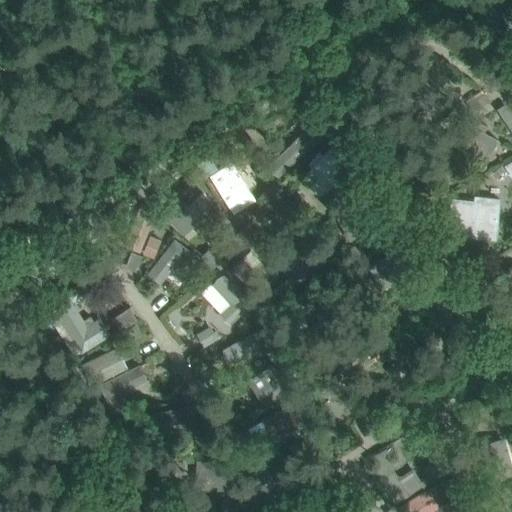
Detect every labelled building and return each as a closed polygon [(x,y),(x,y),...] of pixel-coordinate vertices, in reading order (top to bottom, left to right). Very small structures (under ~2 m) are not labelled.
[(402,120),(431,120),(432,60),(415,60),(414,95),(402,95),(402,120)] [(483,91),(465,102),(477,118),(494,108),(483,91)] [(450,140),(486,160),(497,139),(481,130),(484,125),(477,121),(476,123),(470,119),(468,123),(462,120),(450,140)] [(269,166),(279,175),(320,135),(311,125),(269,166)] [(334,145),(307,173),(327,191),(352,163),(334,145)] [(208,153),(194,161),(205,179),(218,171),(208,153)] [(233,213),(255,199),(233,163),(210,177),(233,213)] [(501,166),(492,172),(496,177),(504,170),(501,166)] [(163,210),(180,230),(211,203),(202,193),(185,208),(177,198),(163,210)] [(387,220),(372,196),(338,216),(346,229),(366,216),(374,229),(387,220)] [(473,197),(473,202),(453,200),(449,233),(493,238),(497,199),(473,197)] [(139,251),(154,213),(140,208),(125,245),(139,251)] [(61,230),(39,268),(53,276),(56,271),(66,276),(75,261),(65,255),(75,238),(61,230)] [(161,283),(177,262),(189,271),(199,257),(188,248),(173,237),(147,273),(161,283)] [(20,241),(11,246),(16,253),(24,247),(20,241)] [(360,247),(345,255),(350,265),(366,256),(360,247)] [(367,267),(380,291),(413,273),(400,249),(367,267)] [(232,268),(260,298),(270,288),(243,258),(232,268)] [(321,274),(318,262),(287,271),(290,283),(321,274)] [(224,275),(213,285),(231,303),(221,313),(230,323),(251,304),(224,275)] [(275,301),(299,351),(316,343),(292,293),(275,301)] [(445,298),(434,302),(439,314),(450,309),(445,298)] [(69,300),(55,308),(82,350),(109,333),(100,320),(91,326),(88,321),(84,324),(69,300)] [(134,325),(123,332),(129,341),(140,334),(134,325)] [(271,340),(264,328),(223,351),(230,363),(271,340)] [(446,339),(455,357),(438,365),(444,377),(461,369),(463,372),(473,366),(457,333),(446,339)] [(343,361),(348,368),(380,348),(375,341),(343,361)] [(428,345),(415,351),(420,363),(433,357),(428,345)] [(325,351),(313,358),(320,370),(332,362),(328,357),(325,351)] [(99,385),(112,415),(126,408),(120,393),(147,382),(141,368),(99,385)] [(273,405),(284,398),(265,368),(254,376),(273,405)] [(318,425),(319,424),(323,430),(328,427),(324,421),(356,401),(342,379),(304,403),(318,425)] [(261,419),(274,440),(305,421),(292,400),(261,419)] [(158,411),(161,426),(194,419),(191,404),(158,411)] [(504,437),(474,445),(481,470),(511,462),(504,437)] [(367,461),(395,503),(422,486),(413,472),(399,481),(380,452),(367,461)] [(171,461),(169,476),(184,478),(186,463),(171,461)] [(198,462),(195,489),(209,490),(209,488),(231,490),(234,465),(198,462)] [(433,511),(455,499),(443,479),(405,501),(411,511),(433,511)] [(501,489),(490,494),(497,511),(499,511),(509,508),(501,489)] [(356,511),(378,511),(380,509),(368,499),(356,511)] [(91,511),(123,511),(124,511),(96,500),(91,511)]
